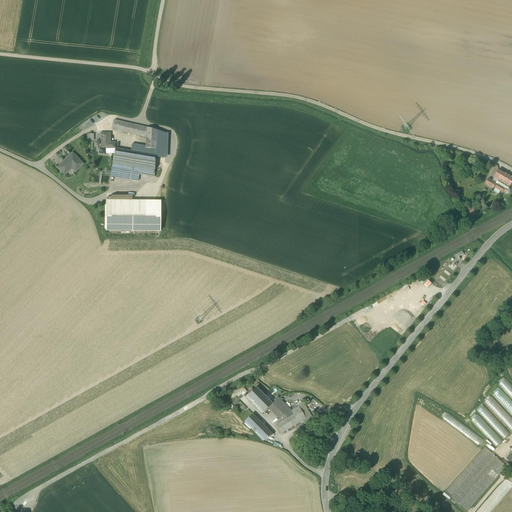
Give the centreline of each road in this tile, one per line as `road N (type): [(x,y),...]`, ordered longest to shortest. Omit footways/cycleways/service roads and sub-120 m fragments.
road 1 (unclassified): [(0,53),(134,67),(191,87),(286,94),(497,162)]
road 2 (track): [(450,290),(439,282),(345,320),(22,498)]
road 3 (residential): [(327,511),(325,473),(358,403),(511,225)]
